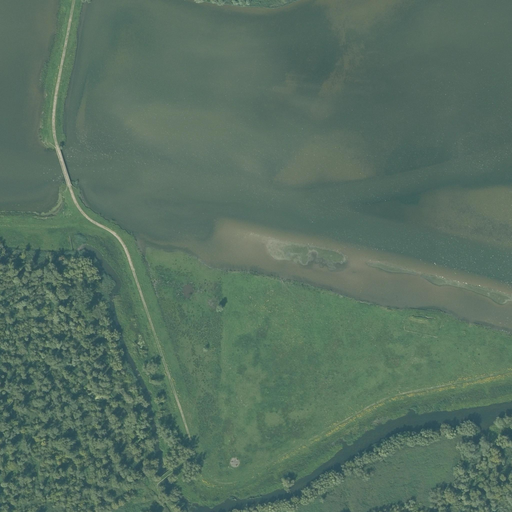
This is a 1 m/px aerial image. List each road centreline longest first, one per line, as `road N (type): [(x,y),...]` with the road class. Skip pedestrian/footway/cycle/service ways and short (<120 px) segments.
road 1 (track): [(193,456),(120,242),(83,214),(68,184)]
road 2 (track): [(57,147),(52,119),(72,0)]
